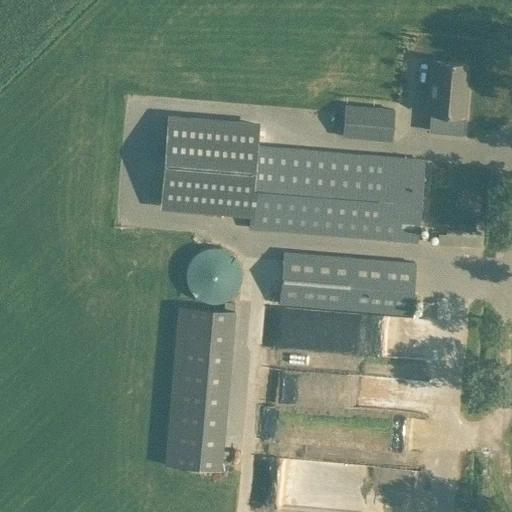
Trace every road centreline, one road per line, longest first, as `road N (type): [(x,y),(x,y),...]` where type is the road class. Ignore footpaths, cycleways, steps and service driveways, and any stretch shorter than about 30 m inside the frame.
road 1 (track): [(244,511),(262,240)]
road 2 (track): [(495,511),(511,284)]
